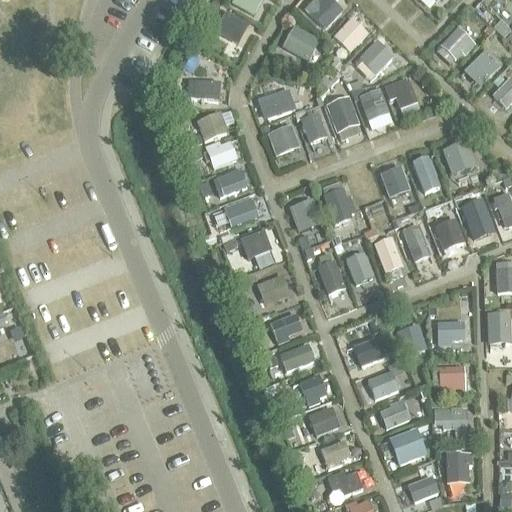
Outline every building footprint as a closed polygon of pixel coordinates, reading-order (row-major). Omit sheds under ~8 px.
[(252,22),(263,2),(259,0),(234,0),(229,9),(252,22)] [(341,17),(324,1),(317,8),(314,5),(303,16),(324,35),(341,17)] [(237,51),(248,30),(224,16),(212,37),(237,51)] [(349,59),(367,40),(350,24),(332,43),(349,59)] [(306,68),(318,46),(292,32),(280,54),(306,68)] [(464,61),(474,49),(457,33),(439,52),(454,66),(461,58),(464,61)] [(374,83),(392,64),(376,47),(357,66),(374,83)] [(478,95),(499,73),(482,57),(462,79),(478,95)] [(314,89),(324,98),(338,84),(329,75),(314,89)] [(362,91),(360,83),(348,87),(350,94),(362,91)] [(505,114),(511,107),(511,85),(509,83),(491,101),(505,114)] [(217,107),(219,87),(188,84),(186,102),(191,103),(191,104),(217,107)] [(272,84),(255,88),(257,99),(275,95),(272,84)] [(415,110),(406,86),(384,94),(389,108),(396,105),(399,115),(415,110)] [(360,99),(358,94),(350,97),(352,102),(360,99)] [(295,115),(288,95),(255,106),(263,127),(295,115)] [(388,120),(379,95),(357,103),(366,128),(388,120)] [(359,130),(348,102),(325,111),(335,139),(359,130)] [(296,124),(305,120),(303,115),(294,118),(296,124)] [(227,139),(219,118),(195,127),(203,148),(227,139)] [(326,143),(317,119),(299,125),(308,150),(326,143)] [(260,132),(263,140),(270,138),(267,130),(260,132)] [(299,154),(291,131),(267,140),(275,163),(299,154)] [(196,149),(193,140),(185,143),(189,152),(196,149)] [(236,165),(229,147),(219,150),(218,146),(203,152),(212,174),(236,165)] [(475,173),(466,147),(441,156),(451,182),(475,173)] [(202,162),(198,152),(186,157),(189,166),(202,162)] [(426,160),(411,165),(423,197),(438,191),(426,160)] [(246,192),(239,173),(215,183),(222,202),(246,192)] [(409,197),(400,173),(378,181),(387,205),(409,197)] [(212,196),(208,185),(198,188),(203,199),(212,196)] [(354,218),(349,201),(345,202),(342,195),(322,202),(332,232),(351,225),(349,221),(354,218)] [(464,209),(461,199),(453,202),(456,212),(464,209)] [(258,223),(250,203),(222,213),(229,234),(258,223)] [(429,215),(435,225),(452,214),(446,204),(429,215)] [(321,231),(312,206),(289,214),(298,239),(321,231)] [(511,233),(511,206),(503,210),(501,206),(491,210),(494,215),(497,214),(505,236),(511,233)] [(494,237),(485,215),(463,224),(472,246),(494,237)] [(394,233),(409,227),(406,219),(391,225),(394,233)] [(463,250),(454,225),(433,233),(443,258),(463,250)] [(429,262),(417,230),(401,236),(413,268),(429,262)] [(378,242),(374,232),(362,237),(365,243),(369,242),(370,245),(378,242)] [(270,257),(262,237),(238,246),(246,267),(270,257)] [(237,252),(234,243),(222,248),(225,256),(237,252)] [(402,273),(391,243),(372,249),(383,279),(402,273)] [(345,254),(343,248),(335,250),(337,257),(345,254)] [(314,262),(310,251),(303,254),(306,264),(314,262)] [(374,284),(364,258),(344,265),(354,292),(374,284)] [(345,295),(334,266),(331,267),(328,259),(317,264),(320,272),(316,273),(326,302),(345,295)] [(511,299),(511,267),(493,268),(494,300),(511,299)] [(242,290),(257,284),(254,277),(239,282),(242,290)] [(289,301),(281,280),(255,290),(263,311),(289,301)] [(509,349),(508,317),(485,318),(486,350),(509,349)] [(287,343),(302,337),(295,319),(268,330),(277,351),(288,346),(287,343)] [(381,336),(376,323),(367,327),(372,339),(381,336)] [(258,336),(254,325),(246,329),(250,339),(258,336)] [(437,352),(451,352),(451,347),(464,346),(464,337),(463,328),(437,328),(437,352)] [(424,356),(416,331),(396,337),(404,362),(424,356)] [(384,362),(376,341),(351,351),(360,372),(384,362)] [(314,369),(307,351),(278,362),(284,379),(314,369)] [(438,373),(440,398),(465,397),(464,372),(438,373)] [(425,388),(420,375),(412,378),(416,391),(425,388)] [(398,397),(390,376),(366,385),(374,406),(398,397)] [(325,402),(317,380),(298,388),(308,413),(320,408),(318,404),(325,402)] [(441,411),(441,403),(427,403),(428,412),(441,411)] [(409,425),(401,404),(388,409),(389,412),(378,417),(385,435),(409,425)] [(466,434),(466,413),(432,415),(433,431),(441,431),(441,434),(466,434)] [(338,434),(331,414),(307,423),(314,443),(338,434)] [(293,427),(301,448),(311,444),(303,423),(293,427)] [(398,439),(388,443),(398,469),(425,459),(415,433),(398,439)] [(349,463),(343,447),(319,456),(327,475),(339,470),(338,467),(349,463)] [(468,489),(467,459),(459,460),(459,456),(443,457),(444,489),(468,489)] [(362,496),(355,479),(343,483),(342,478),(326,485),(331,499),(340,498),(343,504),(362,496)] [(437,499),(430,481),(406,490),(413,508),(437,499)] [(318,502),(314,489),(305,492),(309,505),(318,502)] [(511,506),(511,497),(505,497),(496,497),(497,506),(511,506)] [(434,511),(441,510),(439,502),(427,506),(429,511),(434,511)]
